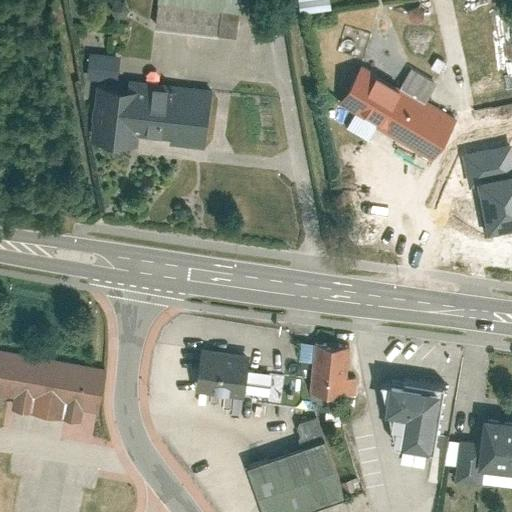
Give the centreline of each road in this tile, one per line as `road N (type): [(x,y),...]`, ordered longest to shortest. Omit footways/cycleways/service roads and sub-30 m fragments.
road 1 (secondary): [(511,317),(139,264)]
road 2 (residential): [(139,264),(123,396),(148,459)]
road 3 (secondary): [(139,264),(0,243)]
